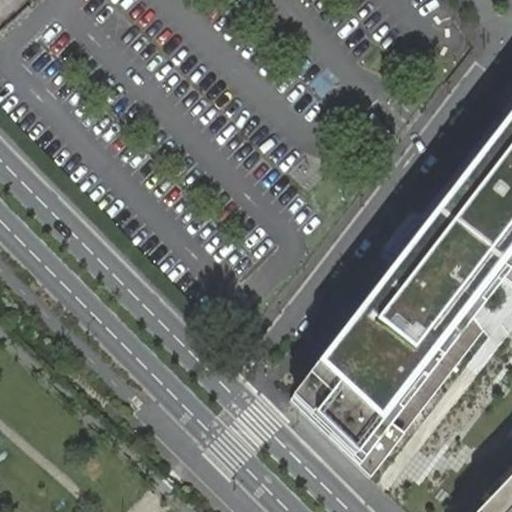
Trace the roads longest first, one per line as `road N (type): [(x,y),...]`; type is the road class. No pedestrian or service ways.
road 1 (secondary): [(351,511),(0,160)]
road 2 (secondary): [(0,219),(291,511)]
